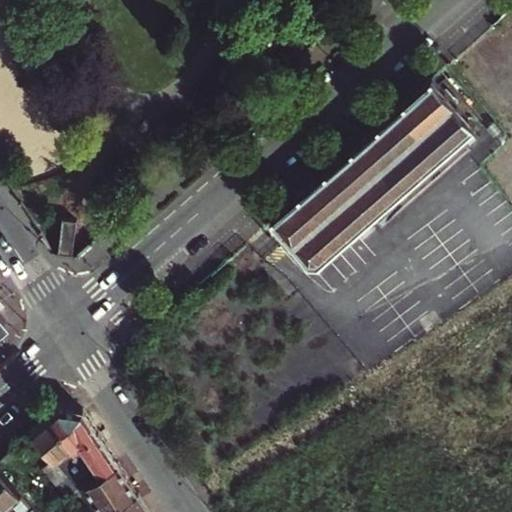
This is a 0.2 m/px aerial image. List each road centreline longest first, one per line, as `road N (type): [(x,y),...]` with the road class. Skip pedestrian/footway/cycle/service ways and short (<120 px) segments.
road 1 (tertiary): [(67,327),(441,0)]
road 2 (tertiary): [(67,327),(189,511)]
road 3 (tertiary): [(0,223),(67,327)]
